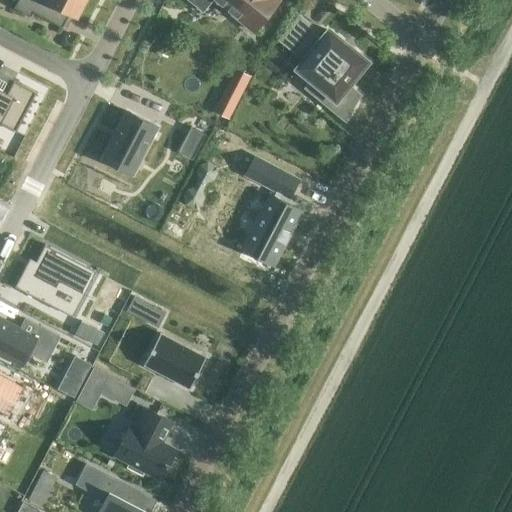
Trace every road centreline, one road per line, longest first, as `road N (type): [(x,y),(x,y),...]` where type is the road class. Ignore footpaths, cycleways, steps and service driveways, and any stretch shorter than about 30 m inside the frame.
road 1 (residential): [(420,41),(176,511)]
road 2 (track): [(270,511),(486,85)]
road 3 (residential): [(0,248),(85,83)]
